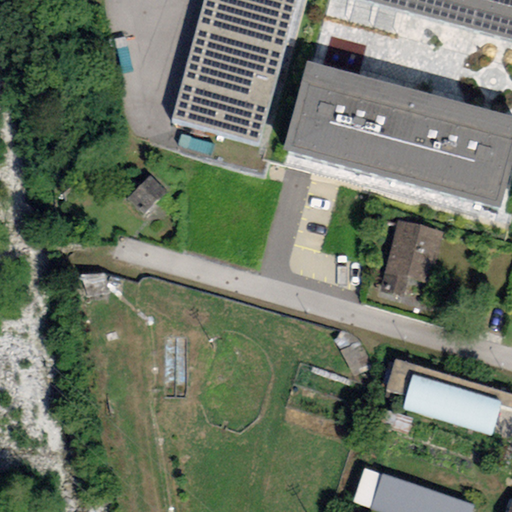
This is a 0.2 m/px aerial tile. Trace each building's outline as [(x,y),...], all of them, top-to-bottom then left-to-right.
[(302,0),(204,0),(172,124),(266,150),(302,0)] [(511,0),(333,0),(511,48),(511,0)] [(511,178),(511,126),(307,72),(283,159),(501,218),(511,178)] [(175,201),(150,177),(128,201),(154,224),(175,201)] [(442,240),(395,228),(379,293),(404,299),(407,286),(430,292),(442,240)] [(412,381),(402,412),(490,439),(500,408),(412,381)] [(471,511),(473,509),(364,471),(352,506),(368,511),(471,511)]
